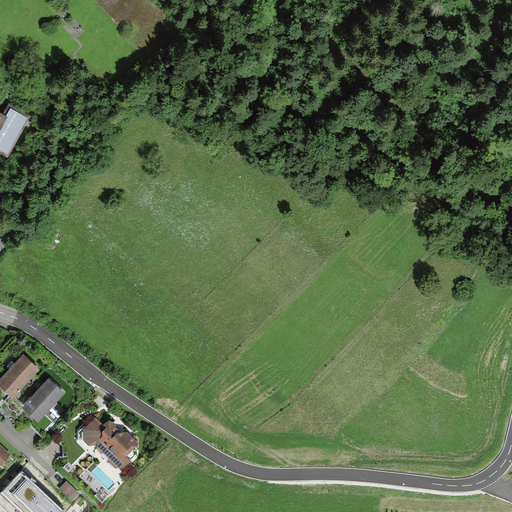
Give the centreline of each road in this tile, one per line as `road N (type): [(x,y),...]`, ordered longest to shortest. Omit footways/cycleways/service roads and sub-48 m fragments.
road 1 (tertiary): [(0,313),(38,330),(211,454),(254,473),(468,485),(494,473),(511,444)]
road 2 (track): [(282,0),(451,166),(511,212)]
